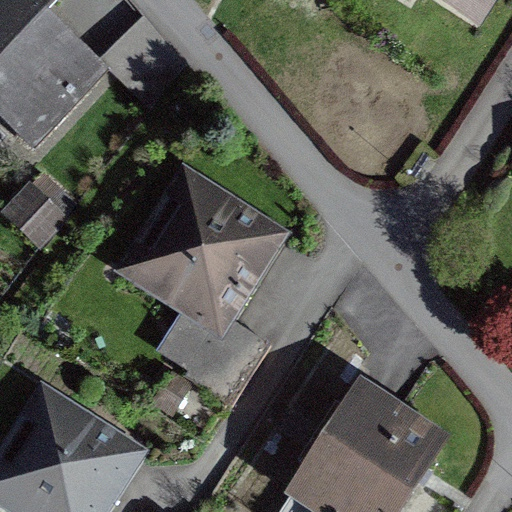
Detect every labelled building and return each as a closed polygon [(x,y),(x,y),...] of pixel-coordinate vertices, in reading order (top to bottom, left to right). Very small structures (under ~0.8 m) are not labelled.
[(29,0),(0,0),(0,111),(31,140),(98,68),(27,2),(29,0)] [(142,0),(99,32),(136,84),(182,51),(144,0),(142,0)] [(453,0),(473,13),(481,0),(453,0)] [(225,316),(261,259),(242,247),(256,225),(186,180),(129,269),(218,325),(185,377),(232,408),(271,346),(225,316)] [(392,511),(437,442),(360,394),(297,490),(318,504),(313,511),(392,511)] [(0,489),(30,508),(31,511),(94,511),(129,452),(44,399),(0,469),(0,489)]
